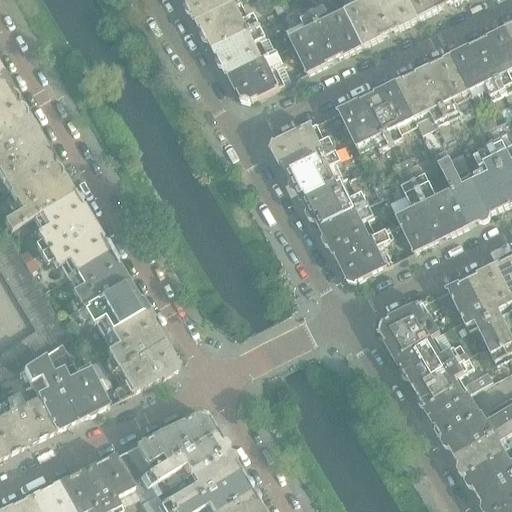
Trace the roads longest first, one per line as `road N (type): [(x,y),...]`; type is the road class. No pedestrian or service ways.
road 1 (residential): [(0,25),(214,385)]
road 2 (residential): [(234,143),(511,7)]
road 3 (residential): [(214,385),(0,493)]
road 4 (residential): [(449,511),(341,319)]
road 5 (residential): [(341,319),(234,143)]
road 6 (residential): [(511,237),(341,319)]
road 7 (residential): [(234,143),(152,0)]
road 8 (residential): [(214,385),(286,511)]
road 9 (residential): [(214,385),(341,319)]
